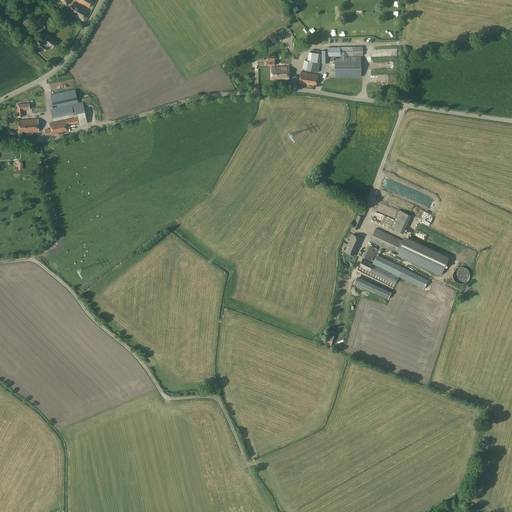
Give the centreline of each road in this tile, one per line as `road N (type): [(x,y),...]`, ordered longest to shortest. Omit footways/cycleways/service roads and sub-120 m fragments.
road 1 (unclassified): [(511,121),(293,90),(195,98),(39,140),(0,137)]
road 2 (unclassified): [(0,100),(57,68),(100,0)]
